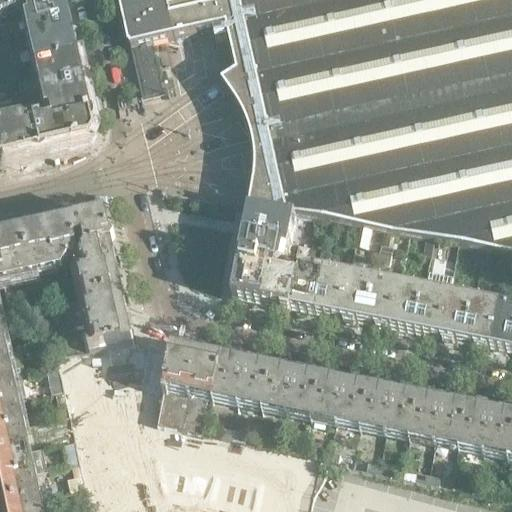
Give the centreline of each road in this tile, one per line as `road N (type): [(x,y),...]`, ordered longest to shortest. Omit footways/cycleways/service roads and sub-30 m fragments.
road 1 (residential): [(126,171),(150,275),(196,323),(511,389)]
road 2 (residential): [(126,171),(88,0)]
road 3 (residential): [(0,203),(126,171)]
